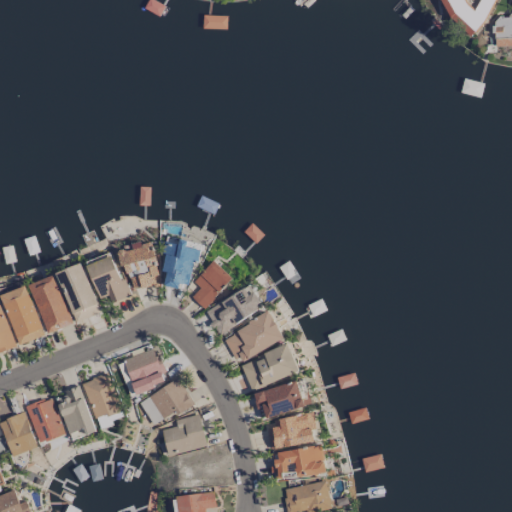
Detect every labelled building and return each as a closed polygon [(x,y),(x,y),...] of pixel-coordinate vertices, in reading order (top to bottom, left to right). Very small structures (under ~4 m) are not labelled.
[(442,0),(462,35),(488,21),(482,10),(497,2),(496,0),(442,0)] [(494,45),(511,43),(511,0),(510,0),(511,17),(493,17),(494,45)] [(163,285),(178,289),(179,284),(189,286),(197,249),(186,247),(187,241),(179,239),(178,245),(164,242),(162,253),(165,254),(161,272),(165,273),(163,285)] [(159,285),(156,250),(150,251),(149,242),(131,244),(131,249),(123,250),(126,288),(159,285)] [(98,299),(108,295),(110,303),(127,297),(111,252),(85,262),(98,299)] [(190,297),(203,309),(231,278),(213,261),(193,282),(199,288),(190,297)] [(73,322),(100,312),(82,263),(55,273),(73,322)] [(45,333),(71,324),(53,275),(28,284),(45,333)] [(205,311),(219,334),(263,308),(249,285),(205,311)] [(42,336),(25,286),(0,294),(0,295),(17,345),(42,336)] [(0,351),(15,347),(2,305),(0,305),(0,351)] [(237,363),(283,339),(269,312),(223,336),(237,363)] [(250,391),(299,373),(288,345),(239,364),(250,391)] [(167,382),(154,348),(122,360),(135,394),(167,382)] [(93,419),(119,411),(108,374),(82,382),(93,419)] [(152,425),(174,412),(176,415),(193,405),(177,378),(138,402),(152,425)] [(262,407),(265,418),(310,406),(305,388),(299,390),(296,381),(253,393),(257,409),(262,407)] [(96,432),(79,385),(63,391),(64,395),(56,399),(70,441),(96,432)] [(24,407),(39,444),(65,434),(51,397),(24,407)] [(97,420),(100,429),(113,424),(112,420),(122,416),(120,411),(97,420)] [(0,426),(11,457),(36,447),(23,412),(0,420),(0,426)] [(273,420),(274,427),(266,429),(270,450),(314,442),(312,430),(316,429),(313,413),(273,420)] [(161,429),(167,456),(206,448),(199,414),(174,420),(176,427),(161,429)] [(326,472),(322,445),(270,453),(275,481),(326,472)] [(282,489),(286,511),(304,511),(331,507),(326,481),(282,489)] [(0,495),(0,511),(30,511),(26,501),(20,504),(15,490),(0,495)] [(175,496),(176,511),(204,511),(204,509),(215,507),(213,492),(175,496)]
